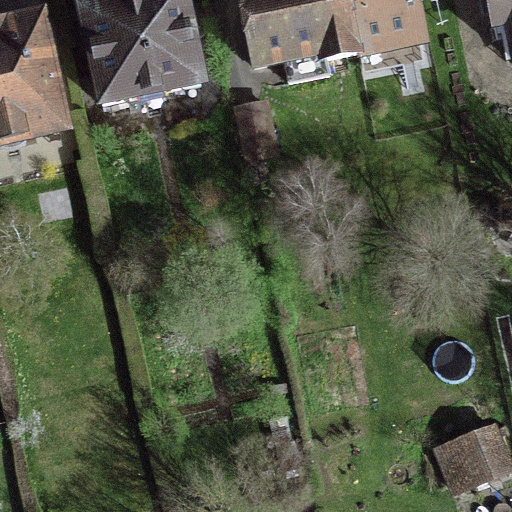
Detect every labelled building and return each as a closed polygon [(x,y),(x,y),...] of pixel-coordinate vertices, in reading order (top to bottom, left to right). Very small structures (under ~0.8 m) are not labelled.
[(84,20),(103,107),(200,86),(181,0),(154,0),(145,2),(144,0),(133,0),(117,3),(119,13),(84,20)] [(325,62),(358,55),(347,0),(240,0),(254,70),(285,63),(290,85),(328,77),(325,62)] [(347,0),(358,55),(422,42),(413,0),(347,0)] [(511,61),(511,0),(488,0),(497,39),(501,38),(506,62),(511,61)] [(0,31),(0,144),(65,130),(41,22),(0,31)] [(235,110),(246,162),(276,156),(265,104),(235,110)] [(437,451),(452,491),(509,469),(494,429),(437,451)]
